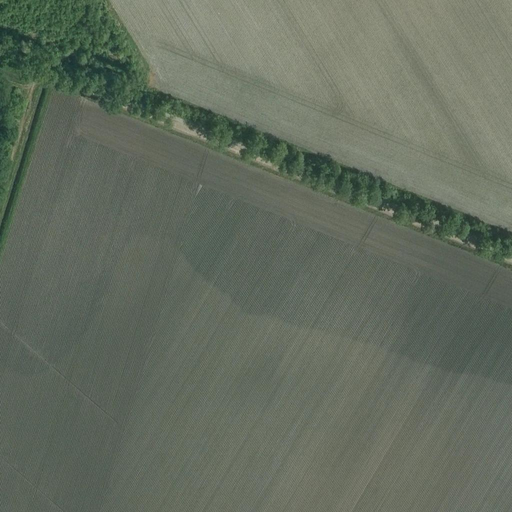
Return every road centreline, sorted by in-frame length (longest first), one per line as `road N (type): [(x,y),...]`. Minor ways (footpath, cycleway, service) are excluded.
road 1 (track): [(0,55),(511,261)]
road 2 (track): [(42,62),(0,198)]
